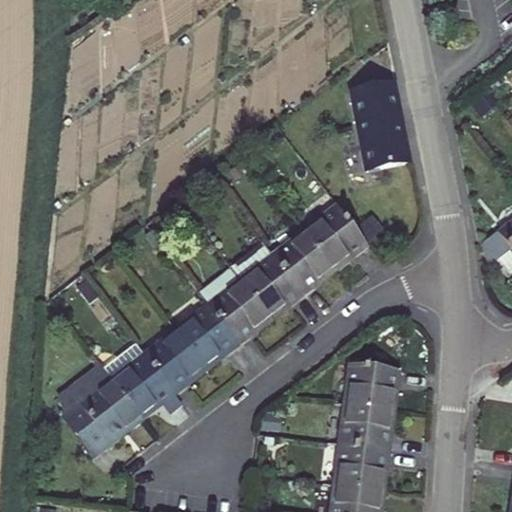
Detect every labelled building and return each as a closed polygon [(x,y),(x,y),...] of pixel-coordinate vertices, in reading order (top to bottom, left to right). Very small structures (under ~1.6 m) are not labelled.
[(405,168),(390,90),(347,98),(362,176),(405,168)] [(301,236),(333,277),(366,251),(334,210),(301,236)] [(511,220),(479,246),(485,274),(496,266),(511,253),(511,254),(511,220)] [(301,303),(333,277),(301,236),(270,261),(301,303)] [(228,274),(238,287),(270,261),(260,248),(228,274)] [(496,266),(511,286),(511,254),(511,253),(496,266)] [(238,287),(270,328),(301,303),(270,261),(238,287)] [(196,300),(206,313),(238,287),(228,274),(196,300)] [(238,354),(270,328),(238,287),(206,313),(238,354)] [(238,354),(206,313),(174,338),(206,379),(238,354)] [(206,379),(174,338),(143,363),(175,405),(206,379)] [(111,388),(143,363),(134,352),(103,377),(111,388)] [(175,405),(143,363),(111,388),(144,430),(163,414),(171,423),(182,414),(175,405)] [(346,367),(340,408),(392,414),(398,373),(346,367)] [(55,415),(64,427),(111,388),(103,377),(55,415)] [(144,430),(111,388),(64,427),(96,467),(144,430)] [(340,408),(334,447),(387,455),(392,414),(340,408)] [(387,455),(334,447),(328,487),(381,495),(387,455)] [(378,511),(381,495),(328,487),(324,511),(378,511)]
